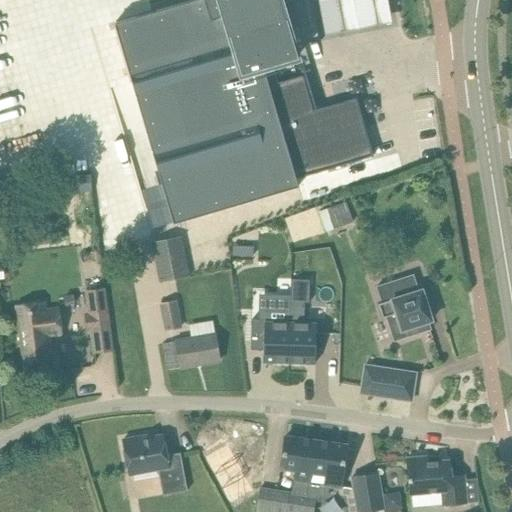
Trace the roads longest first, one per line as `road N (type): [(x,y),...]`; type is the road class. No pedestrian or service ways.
road 1 (residential): [(511,434),(223,404),(93,400),(0,435)]
road 2 (tertiary): [(488,155),(474,43),(479,0)]
road 3 (tertiary): [(511,307),(488,155)]
